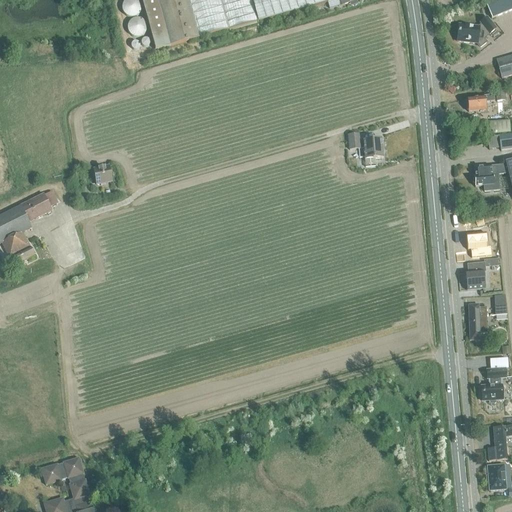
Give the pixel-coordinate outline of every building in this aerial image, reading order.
[(328,3),(336,0),(141,0),(155,51),(328,3)] [(336,0),(328,3),(330,9),(340,5),(357,0),(356,0),(336,0)] [(511,0),(489,0),(484,2),(491,19),(511,10),(511,0)] [(479,28),(459,26),(457,42),(477,44),(480,48),(486,43),(483,40),(496,30),(487,19),(480,24),(482,26),(479,28)] [(511,55),(511,56),(500,60),(497,61),(502,79),(511,76),(511,55)] [(504,91),(495,92),(496,102),(501,101),(505,101),(504,91)] [(486,110),(485,105),(485,103),(495,102),(494,97),(479,98),(479,99),(467,100),(469,113),(486,110)] [(509,121),(483,123),(484,135),(510,133),(509,121)] [(511,135),(499,137),(494,138),(496,150),(501,149),(506,149),(507,150),(511,150),(511,148),(511,147),(511,135)] [(352,152),(358,151),(359,158),(364,158),(364,161),(365,161),(366,168),(379,167),(378,160),(386,160),(385,142),(363,144),(362,137),(351,138),(352,152)] [(484,193),(498,192),(497,177),(498,177),(498,176),(508,175),(511,188),(511,161),(506,164),(506,167),(491,168),(492,168),(474,170),(475,180),(474,180),(476,188),(483,188),(484,193)] [(95,186),(111,183),(108,168),(93,171),(95,186)] [(51,212),(50,209),(58,205),(53,192),(44,197),(43,195),(19,207),(20,208),(0,217),(0,244),(1,244),(13,269),(34,258),(23,236),(32,231),(28,223),(51,212)] [(466,251),(470,250),(470,258),(487,257),(485,233),(465,235),(466,251)] [(485,273),(484,264),(467,265),(468,273),(465,274),(467,291),(484,290),(483,273),(485,273)] [(505,301),(494,301),(494,317),(495,316),(505,316),(506,316),(505,301)] [(479,309),(479,306),(468,306),(469,342),(480,341),(480,335),(486,334),(486,308),(479,309)] [(489,402),(489,404),(490,405),(494,405),(496,403),(495,401),(502,401),(501,386),(501,379),(506,379),(505,370),(486,371),(487,380),(488,380),(489,387),(481,388),(482,402),(489,402)] [(511,438),(511,427),(493,429),(494,449),(487,450),(488,462),(507,461),(505,439),(511,438)] [(58,465),(41,470),(41,471),(46,487),(62,482),(62,481),(67,479),(67,481),(68,480),(69,485),(68,485),(69,489),(72,500),(64,502),(63,499),(43,505),(44,511),(94,511),(94,509),(92,502),(89,502),(88,498),(91,497),(85,481),(83,476),(84,475),(79,459),(62,464),(62,465),(58,466),(58,465)] [(487,468),(489,492),(505,491),(503,467),(487,468)]
